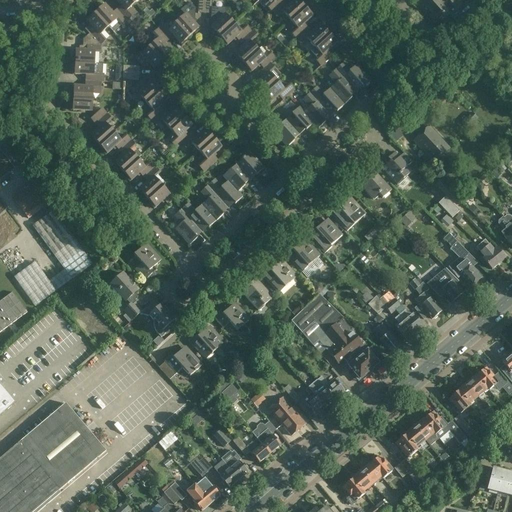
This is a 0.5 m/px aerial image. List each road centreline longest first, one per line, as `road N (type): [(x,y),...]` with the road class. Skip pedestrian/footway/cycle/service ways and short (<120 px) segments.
road 1 (secondary): [(255,511),(511,297)]
road 2 (residential): [(187,265),(52,112),(48,8)]
road 3 (residential): [(208,288),(373,139),(359,111)]
road 4 (residential): [(311,0),(382,79),(382,90),(359,111)]
road 5 (residential): [(220,98),(201,107),(179,83),(179,71),(210,55),(230,89)]
road 6 (residential): [(289,173),(187,265)]
